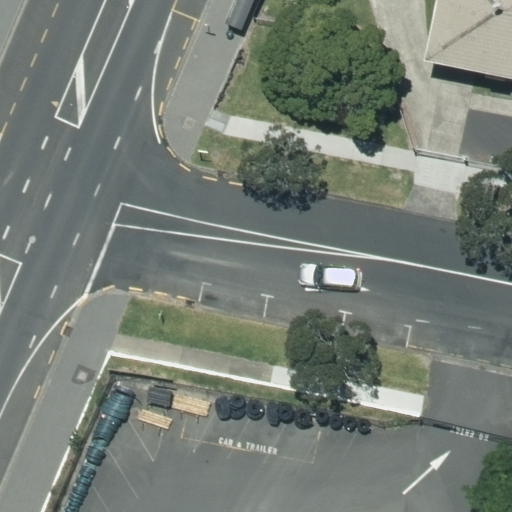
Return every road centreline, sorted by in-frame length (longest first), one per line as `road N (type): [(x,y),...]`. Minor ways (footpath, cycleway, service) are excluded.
road 1 (residential): [(39,181),(511,284)]
road 2 (primary): [(39,181),(117,0)]
